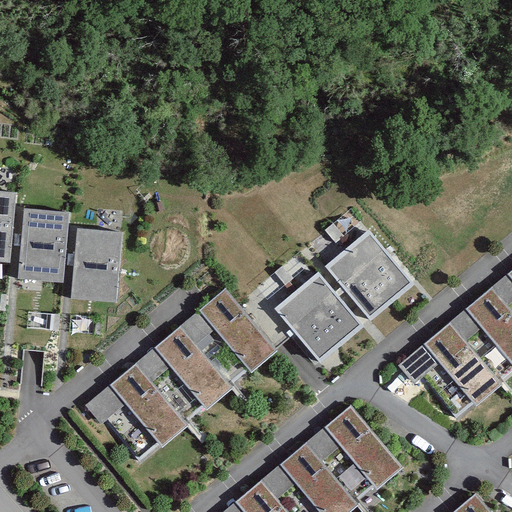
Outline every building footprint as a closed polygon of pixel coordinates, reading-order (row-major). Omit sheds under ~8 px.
[(22,211),(0,208),(0,279),(15,281),(22,211)] [(74,232),(29,227),(21,297),(65,302),(74,232)] [(127,255),(81,249),(73,319),(119,324),(127,255)] [(408,303),(366,254),(325,289),(367,338),(408,303)] [(511,291),(393,391),(413,415),(438,394),(469,430),(496,407),(463,368),(479,355),(511,393),(511,342),(503,332),(511,323),(511,291)] [(316,380),(358,347),(318,296),(276,329),(316,380)] [(277,372),(226,311),(80,432),(94,450),(122,427),(157,469),(184,446),(149,404),(167,388),(201,429),(228,406),(197,369),(211,357),(245,398),(277,372)] [(373,511),(398,491),(347,430),(247,511),(283,511),(289,507),(292,511),(338,511),(319,488),(333,476),(362,511),(373,511)]
